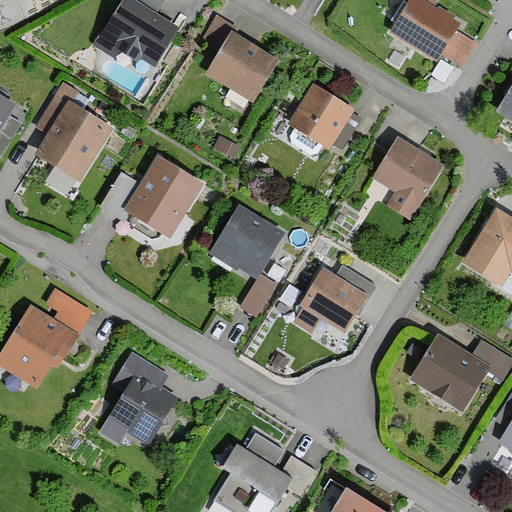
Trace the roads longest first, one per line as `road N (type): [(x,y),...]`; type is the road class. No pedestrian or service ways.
road 1 (residential): [(324,422),(0,222)]
road 2 (residential): [(324,422),(483,159)]
road 3 (residential): [(436,128),(227,1)]
road 4 (residential): [(467,511),(324,422)]
road 5 (residential): [(436,128),(504,11)]
